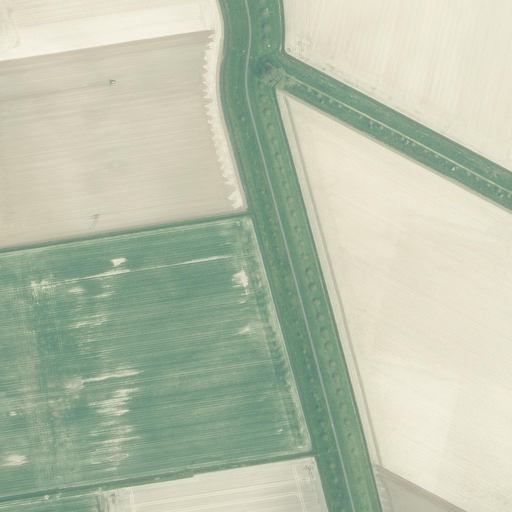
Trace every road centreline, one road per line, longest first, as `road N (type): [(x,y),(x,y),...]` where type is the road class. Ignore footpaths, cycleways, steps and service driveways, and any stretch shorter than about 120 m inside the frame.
road 1 (unclassified): [(354,511),(249,105),(246,0)]
road 2 (track): [(339,451),(0,504)]
road 3 (track): [(247,58),(511,194)]
